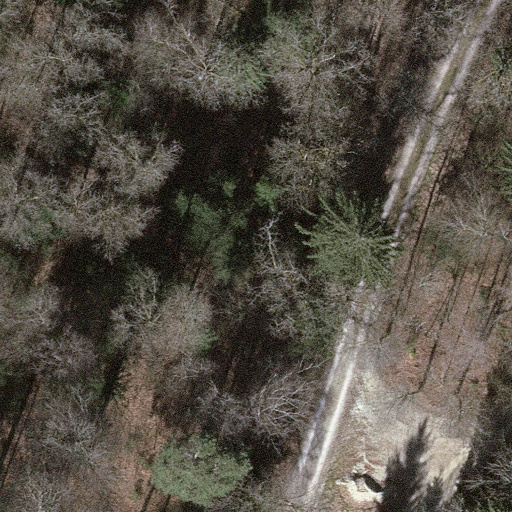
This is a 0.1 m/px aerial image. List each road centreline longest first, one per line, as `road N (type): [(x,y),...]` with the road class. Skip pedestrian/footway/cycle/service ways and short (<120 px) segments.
road 1 (track): [(474,0),(296,511)]
road 2 (track): [(511,419),(428,511)]
